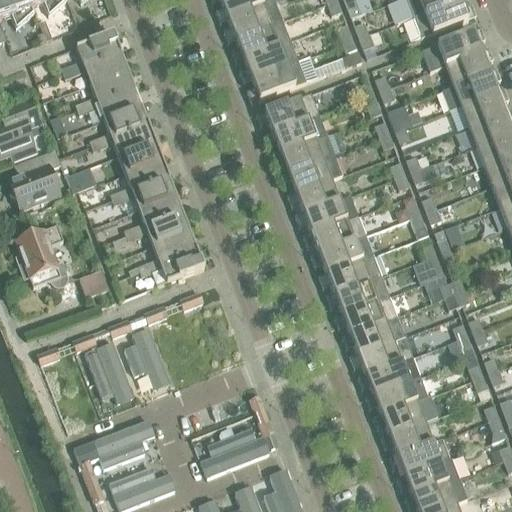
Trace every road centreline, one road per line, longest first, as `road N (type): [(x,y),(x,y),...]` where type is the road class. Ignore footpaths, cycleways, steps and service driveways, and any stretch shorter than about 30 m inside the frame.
road 1 (residential): [(135,17),(270,364)]
road 2 (residential): [(326,343),(193,0)]
road 3 (residential): [(391,511),(326,343)]
road 4 (residential): [(0,73),(135,17)]
road 5 (residential): [(304,452),(190,496)]
road 6 (residential): [(270,364),(156,407)]
